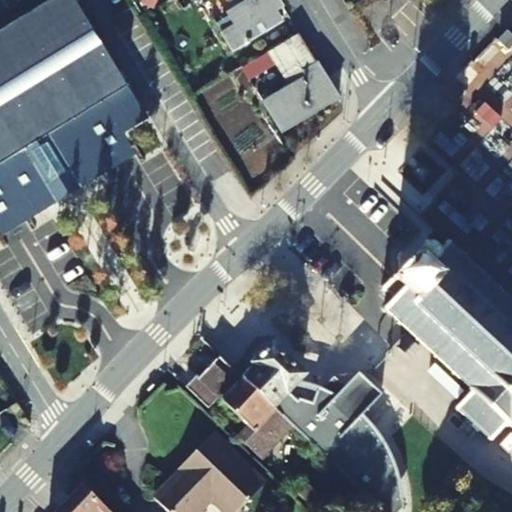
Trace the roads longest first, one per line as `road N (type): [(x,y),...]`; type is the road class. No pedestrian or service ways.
road 1 (tertiary): [(67,433),(381,114)]
road 2 (tertiary): [(381,114),(495,0)]
road 3 (residential): [(311,0),(381,114)]
road 4 (residential): [(0,324),(67,433)]
